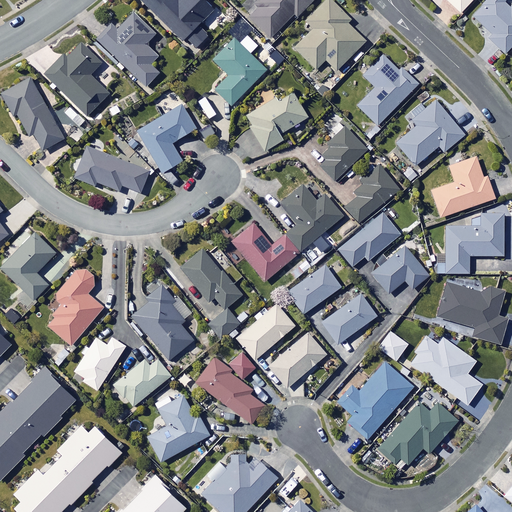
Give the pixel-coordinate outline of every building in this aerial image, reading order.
[(174,0),(173,2),(170,0),(139,0),(181,41),(183,38),(194,49),(206,37),(196,27),(213,10),(202,0),(174,0)] [(248,13),(269,36),(309,0),(251,0),(250,1),(255,7),(248,13)] [(364,40),(346,23),(351,19),(331,0),(322,0),(304,20),(312,27),(293,47),(315,68),(324,59),(335,69),(364,40)] [(445,0),(459,12),(470,0),(445,0)] [(483,0),(471,15),(491,33),(487,38),(503,52),(511,42),(511,2),(510,5),(504,0),(483,0)] [(153,34),(131,13),(116,28),(110,23),(96,38),(144,86),(158,72),(149,64),(158,55),(145,43),(153,34)] [(255,44),(246,35),(238,43),(232,37),(211,59),(227,75),(213,89),(230,105),(265,69),(248,52),(255,44)] [(101,63),(81,42),(64,58),(62,55),(44,73),(86,115),(108,93),(89,74),(101,63)] [(414,85),(381,53),(361,74),(373,86),(355,104),(376,124),(414,85)] [(62,138),(30,77),(0,93),(13,116),(16,114),(28,136),(32,134),(41,150),(62,138)] [(276,100),(269,87),(257,94),(263,103),(242,116),(263,150),(282,139),(278,133),(306,116),(291,91),(276,100)] [(409,121),(414,126),(395,142),(413,165),(437,145),(442,151),(463,135),(433,98),(422,106),(420,103),(410,111),(415,117),(409,121)] [(123,111),(117,103),(109,109),(115,118),(123,111)] [(194,127),(181,104),(136,130),(160,171),(181,159),(171,141),(194,127)] [(367,149),(344,125),(330,139),(329,147),(321,155),(325,159),(318,165),(333,181),(367,149)] [(149,170),(85,146),(74,177),(94,184),(95,181),(119,190),(121,184),(141,192),(149,170)] [(481,177),(474,156),(447,165),(453,181),(430,190),(439,216),(493,197),(485,175),(481,177)] [(398,187),(378,163),(350,187),(356,195),(344,205),(357,222),(398,187)] [(315,200),(302,184),(279,203),(295,223),(287,230),(301,248),(341,215),(323,193),(315,200)] [(502,255),(502,208),(481,208),(481,215),(460,216),(460,223),(444,223),(444,262),(435,262),(435,272),(468,272),(468,255),(502,255)] [(398,233),(381,212),(337,248),(351,265),(363,255),(367,259),(398,233)] [(270,244),(251,221),(229,239),(263,280),(298,252),(283,234),(270,244)] [(55,252),(35,232),(0,266),(32,299),(47,284),(35,271),(55,252)] [(428,274),(404,245),(370,273),(387,293),(403,279),(410,288),(428,274)] [(220,271),(202,249),(180,266),(207,301),(213,296),(223,308),(241,294),(222,270),(220,271)] [(310,266),(305,260),(290,272),(295,278),(310,266)] [(339,286),(324,264),(286,290),(302,312),(339,286)] [(93,277),(78,265),(52,296),(62,305),(46,325),(70,344),(102,306),(86,292),(92,285),(93,277)] [(483,292),(446,282),(436,316),(474,326),(471,335),(498,342),(505,317),(496,315),(503,290),(485,285),(483,292)] [(173,299),(160,284),(145,297),(148,300),(131,315),(168,360),(192,340),(178,323),(183,319),(169,302),(173,299)] [(114,290),(105,290),(105,308),(114,308),(114,290)] [(375,315),(359,293),(320,321),(336,343),(375,315)] [(25,307),(16,299),(4,314),(13,322),(25,307)] [(293,324),(275,303),(235,337),(254,359),(293,324)] [(238,322),(226,307),(207,323),(220,338),(238,322)] [(406,343),(388,330),(376,346),(394,359),(406,343)] [(324,353),(306,332),(267,365),(285,387),(324,353)] [(0,352),(9,342),(0,333),(0,352)] [(436,343),(424,334),(413,350),(416,353),(409,363),(466,403),(480,383),(465,372),(474,360),(441,336),(436,343)] [(106,344),(94,336),(82,353),(83,354),(71,372),(95,389),(125,345),(111,336),(106,344)] [(253,365),(239,351),(227,363),(241,378),(253,365)] [(230,368),(213,355),(194,380),(249,422),(263,404),(247,392),(250,388),(227,371),(230,368)] [(148,365),(143,359),(112,383),(130,406),(169,375),(156,358),(148,365)] [(411,385),(383,361),(358,390),(351,384),(336,401),(352,414),(346,421),(366,438),(411,385)] [(74,399),(44,368),(0,411),(0,477),(23,454),(21,452),(41,432),(43,434),(60,416),(58,414),(74,399)] [(193,416),(181,395),(157,408),(166,424),(146,436),(160,460),(208,433),(197,414),(193,416)] [(428,411),(418,402),(377,448),(401,469),(421,446),(428,452),(456,419),(436,402),(428,411)] [(234,413),(221,411),(219,420),(232,423),(234,413)] [(87,431),(79,424),(56,449),(60,453),(42,473),(37,468),(13,493),(19,499),(13,506),(18,511),(59,511),(106,463),(108,465),(121,451),(93,424),(87,431)] [(242,511),(277,477),(246,446),(201,492),(220,511),(242,511)] [(179,511),(185,506),(153,474),(141,487),(133,479),(111,501),(120,509),(117,511),(179,511)] [(511,474),(511,476),(511,482),(502,494),(511,502),(511,474)] [(313,511),(298,497),(284,511),(313,511)] [(481,511),(474,503),(464,511),(481,511)]
